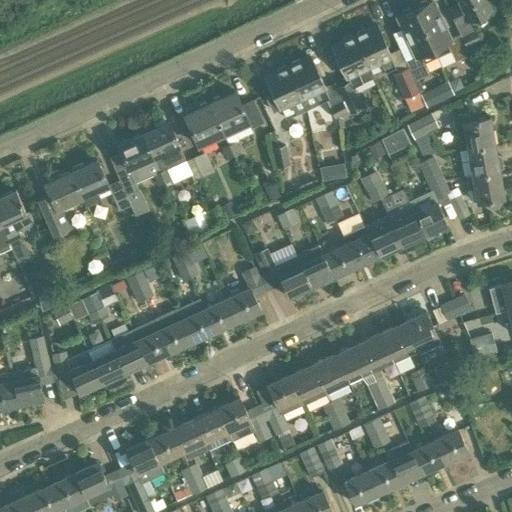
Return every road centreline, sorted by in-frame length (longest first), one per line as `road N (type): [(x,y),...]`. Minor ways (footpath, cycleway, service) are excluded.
road 1 (residential): [(0,463),(457,257),(511,241)]
road 2 (residential): [(0,142),(320,0)]
